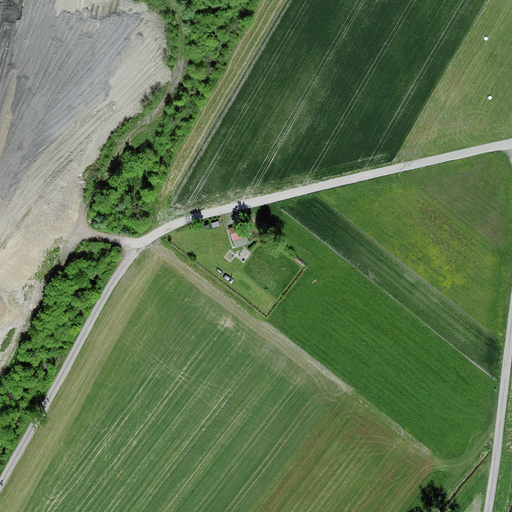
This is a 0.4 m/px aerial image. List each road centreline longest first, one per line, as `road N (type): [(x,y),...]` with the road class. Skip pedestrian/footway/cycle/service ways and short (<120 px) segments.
road 1 (track): [(0,484),(109,285),(142,242),(230,208),(511,144)]
road 2 (track): [(488,511),(511,329)]
road 3 (track): [(142,242),(0,220)]
